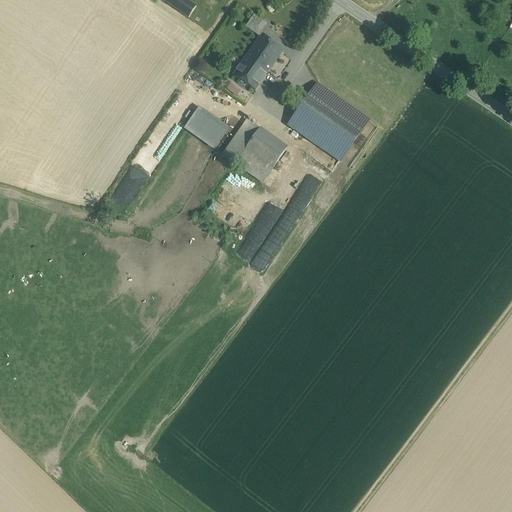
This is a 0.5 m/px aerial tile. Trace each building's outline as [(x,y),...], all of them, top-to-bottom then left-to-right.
[(196,7),(185,0),(170,0),(167,5),(188,19),(196,7)] [(266,25),(254,16),(245,28),(257,37),(266,25)] [(260,38),(245,59),(267,74),(273,66),(282,53),(260,38)] [(267,74),(245,59),(233,77),(255,92),(267,74)] [(273,66),(267,74),(273,79),(279,70),(273,66)] [(236,98),(240,92),(229,84),(225,90),(236,98)] [(317,87),(290,126),(340,162),(368,122),(317,87)] [(228,130),(199,109),(185,129),(215,149),(228,130)] [(247,121),(222,156),(235,165),(245,150),(259,130),(247,121)] [(287,149),(259,130),(245,150),(273,169),(287,149)] [(273,169),(245,150),(235,165),(263,184),(273,169)] [(231,182),(255,195),(259,186),(235,174),(231,182)] [(206,211),(236,230),(251,208),(220,189),(206,211)]
